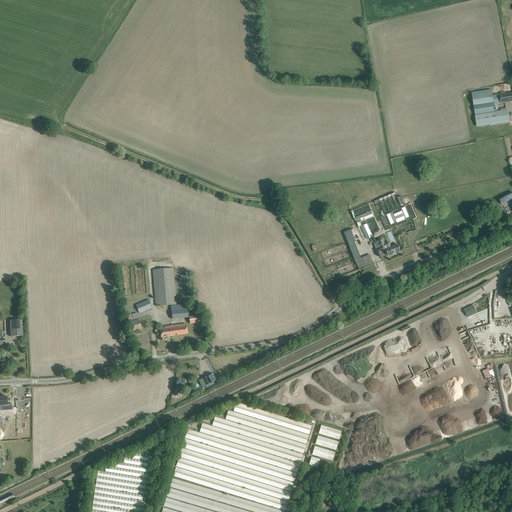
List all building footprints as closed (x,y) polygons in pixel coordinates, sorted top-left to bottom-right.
[(471,93),(473,105),(493,102),(492,95),(491,90),(471,93)] [(500,94),(499,94),(500,104),(511,101),(511,92),(505,93),(500,94)] [(500,104),(499,94),(492,95),(493,102),(473,105),(475,115),(489,113),(495,112),(494,105),(500,104)] [(477,126),(491,124),(509,121),(507,110),(495,112),(489,113),(475,115),(477,126)] [(511,192),(503,196),(506,202),(511,198),(511,192)] [(402,208),(387,214),(391,224),(397,222),(397,223),(405,220),(405,219),(410,217),(405,207),(402,208)] [(363,214),(354,218),(355,221),(356,220),(360,219),(364,217),(373,213),(372,211),(363,214)] [(362,225),(361,225),(367,239),(370,238),(364,224),(362,225)] [(351,229),(345,231),(356,259),(361,257),(353,236),(354,235),(351,229)] [(383,252),(386,251),(388,256),(400,251),(398,245),(391,247),(389,242),(384,244),(383,240),(379,241),(383,252)] [(361,257),(356,259),(358,265),(359,268),(369,264),(373,262),(370,254),(361,257)] [(176,304),(173,268),(153,270),(156,306),(176,304)] [(135,305),(139,313),(152,308),(148,300),(135,305)] [(476,313),(473,305),(464,310),(468,317),(476,313)] [(189,317),(190,324),(201,322),(200,315),(189,317)] [(142,328),(138,319),(130,322),(130,321),(128,322),(128,323),(129,323),(132,332),(142,328)] [(10,321),(11,337),(23,337),(22,320),(10,321)] [(162,329),(160,330),(161,337),(187,334),(186,324),(164,327),(164,328),(162,328),(162,329)] [(208,376),(202,379),(206,386),(211,383),(208,376)] [(177,380),(176,386),(175,395),(180,396),(181,387),(183,387),(184,381),(184,380),(177,378),(177,380)] [(7,397),(0,397),(0,411),(13,410),(13,404),(8,405),(7,397)] [(311,426),(236,403),(233,411),(309,434),(311,426)] [(225,419),(306,444),(309,435),(228,410),(225,419)] [(318,420),(335,422),(337,410),(333,410),(332,416),(319,414),(318,420)] [(486,412),(472,415),(473,421),(466,422),(467,426),(476,424),(476,423),(488,421),(486,412)] [(215,417),(213,422),(304,449),(305,445),(215,417)] [(204,421),(202,427),(302,457),(303,451),(204,421)] [(464,422),(449,427),(452,434),(466,429),(464,422)] [(339,440),(341,432),(321,425),(318,433),(339,440)] [(199,432),(300,463),(301,459),(200,428),(199,432)] [(300,464),(188,429),(185,438),(297,473),(300,464)] [(335,450),(338,442),(318,436),(315,444),(335,450)] [(297,474),(185,439),(182,448),(294,482),(297,474)] [(332,461),(335,453),(314,446),(312,454),(332,461)] [(294,483),(182,448),(179,457),(291,492),(294,483)] [(317,468),(319,459),(311,457),(309,465),(317,468)] [(124,458),(124,462),(150,467),(151,463),(124,458)] [(291,493),(179,458),(176,467),(288,502),(291,493)] [(116,463),(115,467),(149,472),(150,468),(116,463)] [(106,467),(105,471),(149,478),(149,474),(106,467)] [(176,468),(174,476),(285,511),(288,502),(176,468)] [(148,479),(98,471),(97,475),(148,483),(148,479)] [(96,481),(147,489),(147,485),(97,477),(96,481)] [(170,486),(255,511),(284,511),(172,479),(170,486)] [(95,486),(146,495),(147,491),(96,482),(95,486)] [(95,488),(94,492),(145,500),(146,496),(95,488)] [(248,511),(169,488),(167,496),(219,511),(248,511)] [(144,506),(145,502),(94,494),(93,498),(144,506)] [(164,506),(183,511),(212,511),(166,498),(164,506)] [(93,499),(93,503),(143,511),(144,507),(93,499)]
